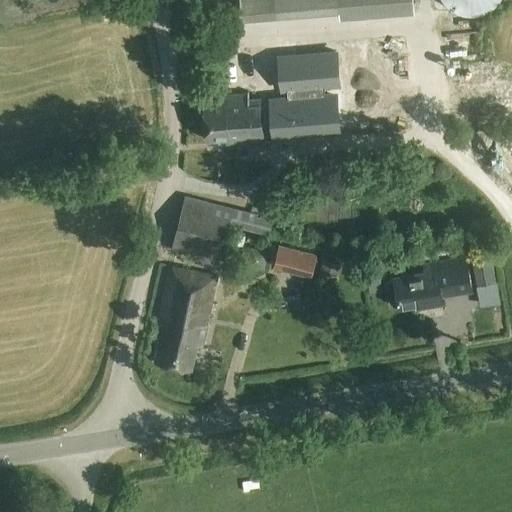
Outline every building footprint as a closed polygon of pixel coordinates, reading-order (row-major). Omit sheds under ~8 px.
[(263,0),(264,18),(428,8),(427,0),(263,0)] [(444,0),(450,7),(460,13),(472,15),(484,13),(495,7),(500,0),(444,0)] [(459,18),(460,27),(480,27),(480,18),(459,18)] [(257,95),(260,128),(323,123),(320,90),(311,91),(310,79),(323,77),(320,46),(265,50),(268,82),(272,82),(273,94),(257,95)] [(511,165),(511,130),(485,132),(488,167),(511,165)] [(270,236),(273,220),(258,217),(258,214),(186,196),(172,251),(196,257),(195,263),(220,270),(231,226),(270,236)] [(233,233),(231,243),(242,245),(245,236),(233,233)] [(312,277),(318,254),(279,244),(273,267),(312,277)] [(473,256),(477,284),(496,281),(492,253),(473,256)] [(444,306),(442,295),(473,291),(468,256),(423,263),(425,275),(395,279),(395,285),(392,285),(388,288),(390,306),(395,308),(399,307),(399,310),(424,307),(425,309),(444,306)] [(323,261),(320,272),(334,275),(337,265),(323,261)] [(202,348),(218,277),(173,267),(160,324),(165,325),(156,362),(191,370),(196,347),(202,348)]
